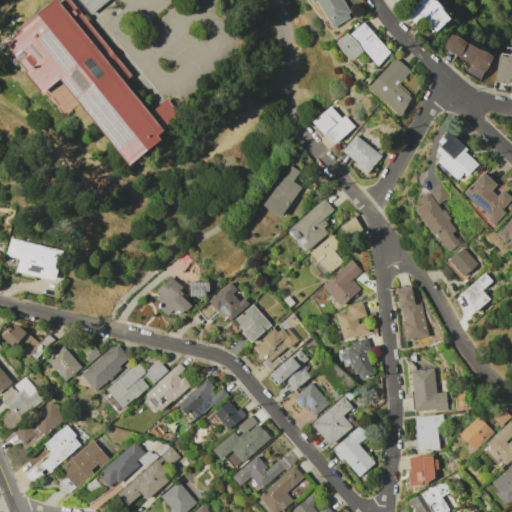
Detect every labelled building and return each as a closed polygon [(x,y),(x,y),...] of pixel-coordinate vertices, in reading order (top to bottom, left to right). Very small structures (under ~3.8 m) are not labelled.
[(57,0),(2,41),(42,95),(45,92),(62,115),(80,101),(128,165),(162,140),(156,132),(179,116),(167,99),(148,113),(124,81),(129,77),(71,0),(57,0)] [(78,0),(107,0),(90,15),(78,0)] [(311,0),(343,0),(351,12),(348,13),(350,17),(333,28),(316,1),(313,3),(311,0)] [(450,19),(434,0),(421,0),(405,13),(414,24),(423,17),(435,31),(450,19)] [(335,44),(349,61),(363,50),(375,65),(389,53),(363,21),(335,44)] [(442,51),(486,70),(493,54),(449,35),(442,51)] [(511,55),(498,54),(495,82),(511,84),(511,88),(511,55)] [(399,114),(412,98),(397,86),(410,70),(393,57),(367,88),(399,114)] [(312,121),(333,144),(352,128),(330,104),(312,121)] [(459,182),(478,161),(447,133),(433,149),(441,156),(436,161),(459,182)] [(367,173),(381,156),(354,134),(340,152),(367,173)] [(263,207),(281,217),(299,186),(292,182),(298,171),(287,164),(263,207)] [(496,184),(482,172),(462,194),(494,223),(505,212),(501,209),(511,198),(502,190),(496,195),(490,190),(496,184)] [(416,209),(445,253),(458,244),(451,233),(455,230),(437,203),(447,197),(439,184),(418,198),(422,204),(416,209)] [(306,252),(329,230),(320,221),(333,210),(322,198),(287,231),(306,252)] [(511,215),(495,234),(511,249),(511,215)] [(339,245),(330,234),(309,251),(327,273),(342,262),(333,251),(339,245)] [(5,255),(18,258),(16,271),(54,280),(60,250),(9,238),(5,255)] [(463,277),(477,263),(460,247),(446,262),(463,277)] [(361,271),(350,259),(321,286),(340,307),(359,289),(351,280),(361,271)] [(476,310),(489,299),(481,290),(491,281),(483,272),(460,293),(476,310)] [(167,316),(172,310),(180,317),(191,304),(179,294),(183,289),(170,277),(153,296),(161,304),(158,308),(167,316)] [(207,282),(190,282),(190,296),(207,296),(207,282)] [(218,310),(227,321),(248,304),(243,297),(238,301),(232,293),(236,289),(230,282),(197,310),(206,320),(218,310)] [(420,302),(414,303),(411,286),(396,289),(405,341),(427,336),(420,302)] [(251,342),(270,324),(251,304),(233,322),(251,342)] [(365,316),(362,304),(334,311),(342,339),(368,332),(365,322),(358,324),(356,319),(365,316)] [(297,340),(284,323),(253,348),(270,369),(279,362),(276,357),(297,340)] [(9,333),(6,330),(1,336),(27,358),(39,344),(16,324),(9,333)] [(370,351),(367,337),(349,342),(351,348),(347,349),(354,379),(371,375),(366,352),(370,351)] [(129,358),(115,343),(80,375),(94,391),(129,358)] [(98,351),(87,343),(81,352),(85,355),(83,358),(90,363),(98,351)] [(80,367),(62,346),(46,360),(63,381),(80,367)] [(284,380),(293,390),(310,375),(301,364),(307,359),(298,349),(269,375),(278,385),(284,380)] [(121,409),(149,384),(150,385),(166,371),(156,359),(144,371),(136,362),(104,389),(121,409)] [(183,368),(178,362),(143,395),(160,412),(188,384),(178,373),(183,368)] [(0,368),(12,383),(0,393),(0,368)] [(446,409),(445,391),(435,392),(433,368),(410,370),(414,412),(446,409)] [(0,397),(17,419),(41,399),(24,378),(0,397)] [(225,393),(220,388),(216,392),(204,379),(176,404),(186,414),(188,411),(196,420),(225,393)] [(312,417),(328,403),(309,382),(293,397),(312,417)] [(342,416),(351,407),(341,396),(310,424),(330,445),(351,426),(342,416)] [(213,412),(227,429),(245,415),(238,407),(235,410),(227,401),(213,412)] [(64,419),(51,402),(29,418),(42,435),(64,419)] [(269,439),(250,415),(234,427),(236,429),(211,449),(221,460),(224,457),(233,468),(269,439)] [(414,416),(416,451),(437,449),(436,427),(442,426),(442,415),(414,416)] [(458,434),(473,450),(492,432),(477,416),(458,434)] [(483,446),(502,467),(511,457),(511,423),(510,421),(483,446)] [(12,432),(22,443),(33,434),(23,422),(12,432)] [(357,477),(374,463),(356,444),(367,434),(358,424),(332,449),(357,477)] [(80,443),(64,425),(41,445),(48,453),(24,475),(33,485),(80,443)] [(98,468),(98,467),(108,460),(92,440),(59,467),(74,486),(98,468)] [(97,474),(112,491),(152,454),(148,450),(144,454),(133,441),(97,474)] [(146,499),(173,476),(166,468),(178,457),(170,447),(116,493),(126,505),(140,493),(146,499)] [(278,459),(267,468),(255,455),(231,476),(239,486),(250,476),(260,488),(285,466),(278,459)] [(409,483),(434,482),(433,470),(437,470),(436,456),(408,457),(409,483)] [(303,477),(293,465),(258,497),(271,511),(278,511),(292,500),(285,492),(303,477)] [(511,465),(490,481),(506,502),(511,498),(511,465)] [(67,493),(74,488),(64,475),(57,481),(67,493)] [(159,496),(173,511),(184,511),(195,502),(176,481),(159,496)] [(448,511),(441,496),(448,492),(444,482),(409,499),(414,511),(448,511)] [(325,505),(317,511),(311,505),(317,500),(310,492),(291,510),(292,511),(330,511),(331,511),(325,505)]
